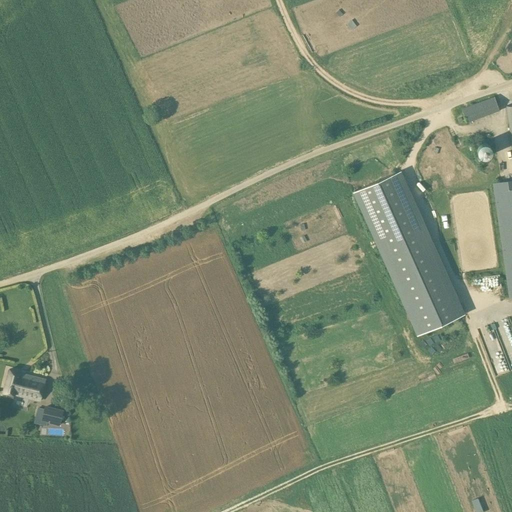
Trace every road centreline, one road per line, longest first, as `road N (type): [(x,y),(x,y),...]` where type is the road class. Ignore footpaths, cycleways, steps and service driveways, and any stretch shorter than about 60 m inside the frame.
road 1 (unclassified): [(0,285),(164,223),(330,147),(511,85)]
road 2 (track): [(278,489),(342,460),(504,410),(466,310)]
road 3 (unknown): [(511,6),(499,44),(467,81),(409,103),(361,96),(326,77),(278,0)]
